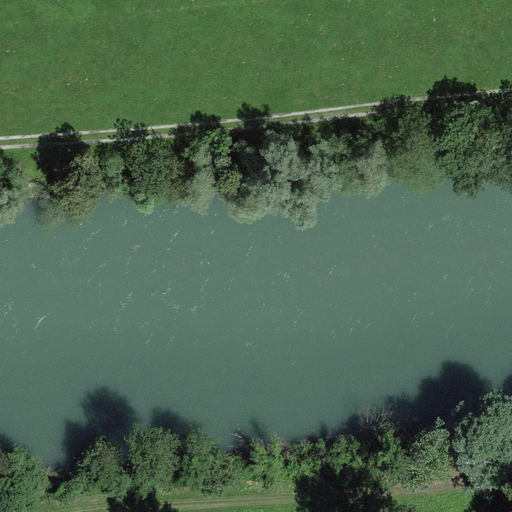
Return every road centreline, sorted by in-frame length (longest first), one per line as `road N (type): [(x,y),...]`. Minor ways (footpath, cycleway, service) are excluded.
road 1 (track): [(0,141),(201,129),(511,93)]
road 2 (track): [(86,511),(511,473)]
